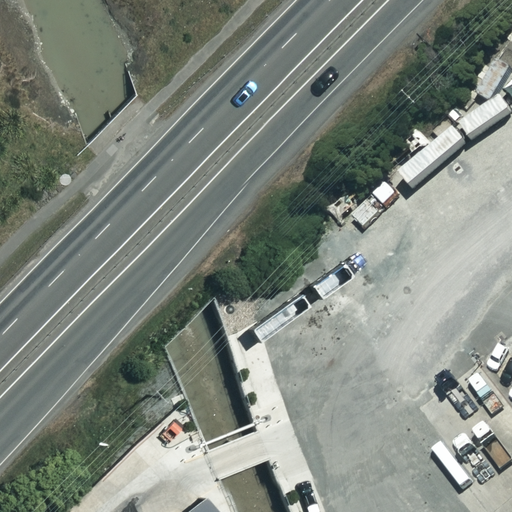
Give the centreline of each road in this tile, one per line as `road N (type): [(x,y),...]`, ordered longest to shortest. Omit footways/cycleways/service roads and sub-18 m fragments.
road 1 (trunk): [(403,0),(0,431)]
road 2 (trunk): [(0,336),(328,0)]
